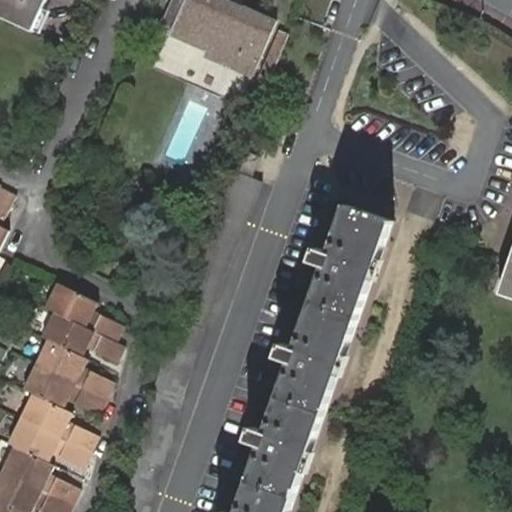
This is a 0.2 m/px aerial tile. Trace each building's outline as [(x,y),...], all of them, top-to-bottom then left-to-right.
[(0,0),(0,15),(34,32),(35,31),(48,0),(0,0)] [(257,70),(279,22),(229,0),(175,0),(165,24),(175,29),(173,32),(213,51),(257,70)] [(262,82),(269,85),(290,37),(282,34),(265,72),(266,73),(262,82)] [(257,70),(213,51),(211,58),(254,77),(257,70)] [(260,158),(242,150),(234,168),(253,175),(260,158)] [(177,316),(204,327),(263,182),(236,170),(177,316)] [(0,252),(11,230),(2,226),(0,225),(0,222),(2,218),(6,219),(17,195),(16,195),(16,194),(15,193),(14,193),(13,192),(13,191),(1,187),(0,189),(0,252)] [(511,298),(511,201),(483,289),(511,298)] [(358,324),(394,221),(350,205),(343,223),(338,237),(332,253),(318,248),(313,262),(328,267),(309,319),(304,333),(298,349),(284,343),(279,358),(293,363),(279,403),(274,417),(269,432),(255,427),(250,441),(263,446),(249,487),(244,501),(240,511),(226,511),(225,511),(224,511),(291,511),(297,497),(326,414),(358,324)] [(94,310),(98,302),(58,283),(46,307),(55,312),(117,342),(125,325),(101,313),(99,318),(92,315),(94,310)] [(118,362),(126,346),(117,342),(55,312),(43,337),(48,339),(83,356),(87,348),(89,344),(96,347),(94,351),(118,362)] [(150,511),(204,327),(176,319),(119,511),(150,511)] [(108,398),(115,382),(91,370),(89,374),(82,371),(84,367),(88,358),(83,356),(48,339),(36,364),(108,398)] [(100,415),(108,398),(36,364),(25,389),(33,394),(64,408),(68,400),(71,396),(77,399),(75,403),(100,415)] [(0,377),(0,407),(19,417),(21,418),(33,394),(25,389),(11,383),(0,377)] [(92,452),(100,436),(76,424),(74,428),(67,425),(69,421),(73,413),(64,408),(33,394),(21,418),(92,452)] [(20,421),(9,444),(14,445),(26,451),(49,462),(53,454),(55,450),(62,453),(60,457),(85,469),(92,452),(21,418),(20,421)] [(14,445),(2,470),(33,485),(73,504),(81,488),(57,476),(55,480),(48,477),(50,473),(54,464),(49,462),(26,451),(14,445)] [(33,485),(2,470),(0,473),(0,499),(26,511),(31,511),(34,506),(36,502),(43,505),(41,509),(47,511),(69,511),(73,504),(33,485)] [(26,511),(0,499),(0,511),(26,511)]
